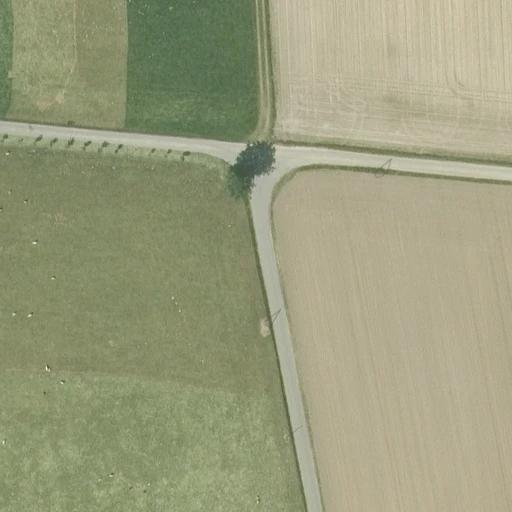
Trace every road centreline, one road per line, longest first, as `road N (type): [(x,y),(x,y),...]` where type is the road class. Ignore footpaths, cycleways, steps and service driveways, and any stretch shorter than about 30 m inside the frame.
road 1 (residential): [(307,511),(258,153)]
road 2 (unclassified): [(258,153),(0,125)]
road 3 (unclassified): [(511,178),(258,153)]
